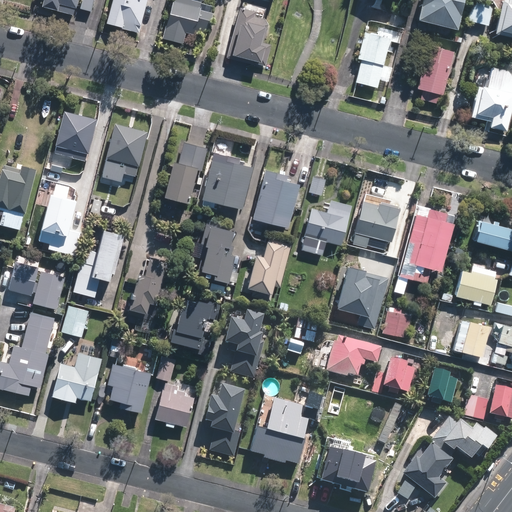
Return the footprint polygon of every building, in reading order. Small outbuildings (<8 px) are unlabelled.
[(77,0),(42,0),(41,6),(75,14),(77,0)] [(93,0),(82,0),(81,9),(91,12),(93,0)] [(109,0),(104,22),(120,26),(120,27),(137,31),(144,0),(109,0)] [(198,1),(193,0),(170,0),(160,37),(181,42),(184,31),(191,33),(194,25),(206,28),(210,11),(198,8),(198,7),(196,6),(198,1)] [(454,32),(462,0),(419,0),(414,21),(454,32)] [(467,19),(487,24),(491,6),(472,0),(467,19)] [(511,0),(506,0),(498,30),(511,33),(511,0)] [(228,58),(264,67),(269,46),(261,44),(265,26),(261,21),(251,18),(252,13),(237,9),(230,34),(234,35),(228,58)] [(389,23),(404,26),(406,17),(392,13),(389,23)] [(377,88),(390,38),(363,32),(356,58),(360,59),(354,82),(377,88)] [(441,95),(452,51),(425,44),(421,60),(423,61),(416,88),(421,89),(418,99),(437,104),(439,94),(441,95)] [(511,92),(511,87),(511,79),(504,78),(506,70),(488,66),(484,86),(479,85),(473,113),(489,116),(486,127),(504,131),(511,97),(511,92)] [(86,153),(95,119),(61,110),(53,145),(54,145),(52,153),(60,155),(58,163),(66,165),(66,163),(71,164),(73,158),(83,160),(85,153),(86,153)] [(52,126),(53,120),(45,118),(43,124),(52,126)] [(137,166),(145,131),(111,123),(103,157),(104,158),(100,177),(119,181),(122,173),(133,176),(135,165),(137,166)] [(12,143),(13,143),(17,143),(18,142),(19,141),(20,141),(21,140),(22,138),(22,137),(22,136),(22,134),(22,133),(22,132),(21,131),(20,130),(19,129),(18,128),(17,128),(16,127),(14,127),(13,127),(12,128),(10,128),(9,129),(8,130),(8,131),(7,132),(7,133),(6,135),(6,136),(7,137),(7,138),(8,140),(9,141),(10,142),(11,142),(12,143)] [(201,171),(206,148),(182,142),(177,162),(169,161),(161,197),(186,203),(194,169),(201,171)] [(243,210),(253,167),(239,164),(240,160),(213,154),(212,158),(201,200),(243,210)] [(0,223),(21,229),(36,168),(21,164),(19,172),(1,168),(0,171),(0,207),(4,208),(0,221),(0,223)] [(285,227),(297,183),(283,180),(285,175),(263,169),(251,218),(285,227)] [(324,179),(311,176),(308,192),(320,195),(324,179)] [(43,231),(68,238),(77,201),(52,195),(43,231)] [(339,245),(349,205),(328,199),(325,212),(309,208),(302,235),(303,236),(299,250),(320,255),(324,241),(339,245)] [(380,205),(364,201),(354,244),(368,247),(368,246),(391,251),(401,208),(380,203),(380,205)] [(97,206),(90,204),(88,214),(95,215),(97,206)] [(443,220),(445,212),(427,207),(424,216),(412,212),(392,289),(402,292),(406,277),(425,282),(429,267),(440,270),(452,223),(443,220)] [(471,241),(510,252),(511,245),(511,229),(476,221),(471,241)] [(234,232),(207,225),(199,258),(204,259),(199,276),(229,283),(235,257),(231,256),(233,247),(230,246),(234,232)] [(79,261),(71,291),(93,297),(98,278),(106,280),(108,272),(112,273),(121,235),(100,230),(94,252),(85,249),(82,261),(79,261)] [(278,296),(290,248),(269,242),(265,258),(257,256),(249,289),(278,296)] [(161,275),(164,261),(146,256),(142,273),(135,271),(126,308),(127,308),(125,313),(152,320),(155,305),(153,304),(158,285),(163,286),(165,276),(161,275)] [(16,284),(20,265),(9,262),(5,282),(16,284)] [(375,328),(388,278),(366,272),(349,268),(338,308),(360,314),(358,324),(375,328)] [(468,271),(459,268),(453,295),(488,303),(495,278),(492,277),(493,275),(469,269),(468,271)] [(44,351),(62,275),(38,269),(19,345),(10,343),(6,361),(0,358),(0,386),(26,393),(29,384),(38,386),(47,352),(44,351)] [(166,339),(182,343),(181,346),(193,349),(192,351),(206,354),(210,340),(200,337),(201,335),(199,334),(204,315),(215,318),(219,302),(198,297),(198,300),(192,298),(192,300),(183,298),(180,307),(177,307),(172,326),(170,326),(166,339)] [(80,335),(87,310),(66,304),(59,330),(80,335)] [(401,312),(402,308),(388,306),(388,310),(385,309),(380,332),(405,336),(409,314),(401,312)] [(264,313),(246,308),(244,320),(233,317),(227,341),(238,344),(231,372),(254,378),(263,341),(261,340),(263,332),(259,331),(264,313)] [(488,325),(467,320),(466,322),(459,320),(452,348),(459,349),(459,351),(480,356),(483,344),(491,346),(493,338),(485,336),(488,325)] [(511,325),(501,323),(496,341),(505,344),(503,349),(510,351),(508,357),(510,357),(509,361),(511,362),(511,325)] [(381,348),(336,337),(335,343),(333,342),(326,372),(347,377),(348,375),(357,377),(360,366),(363,367),(365,361),(377,364),(381,348)] [(117,357),(121,341),(110,338),(106,355),(117,357)] [(305,343),(291,339),(288,350),(301,354),(305,343)] [(89,399),(100,357),(76,350),(72,365),(58,361),(49,394),(73,401),(74,395),(89,399)] [(504,364),(506,354),(496,352),(496,353),(492,352),(490,360),(504,364)] [(169,381),(174,359),(159,356),(155,377),(169,381)] [(408,393),(414,370),(405,368),(406,364),(388,360),(384,374),(377,372),(372,393),(382,395),(383,389),(389,390),(388,393),(397,396),(398,392),(399,393),(399,391),(408,393)] [(149,373),(116,365),(114,372),(109,371),(105,385),(111,386),(108,400),(118,403),(117,407),(140,413),(149,373)] [(431,400),(431,404),(439,406),(440,403),(441,403),(441,402),(451,404),(452,404),(457,381),(447,379),(448,375),(432,371),(425,399),(431,400)] [(175,390),(176,386),(163,383),(161,390),(159,389),(152,419),(164,421),(163,426),(172,428),(172,423),(185,426),(192,398),(182,395),(183,392),(175,390)] [(234,456),(242,424),(235,423),(243,390),(223,385),(220,397),(212,395),(206,420),(212,421),(211,427),(216,428),(210,450),(234,456)] [(511,418),(511,393),(509,393),(509,390),(491,386),(485,415),(493,416),(492,420),(502,422),(502,418),(504,419),(504,417),(511,418)] [(462,415),(482,420),(487,399),(467,394),(462,415)] [(301,418),(301,419),(315,422),(321,398),(307,395),(305,402),(297,400),(294,416),(301,418)] [(365,407),(346,430),(356,438),(376,455),(395,432),(365,407)] [(429,440),(450,457),(456,449),(468,459),(473,452),(479,456),(493,437),(474,422),(471,427),(458,417),(455,421),(448,415),(429,440)] [(297,466),(303,440),(255,428),(248,453),(262,457),(261,459),(283,465),(284,462),(297,466)] [(326,430),(318,435),(323,443),(331,437),(326,430)] [(436,477),(451,459),(429,442),(417,459),(413,456),(400,473),(405,477),(395,492),(406,499),(415,484),(432,498),(444,483),(436,477)] [(331,446),(322,479),(368,491),(376,461),(364,458),(365,455),(331,446)] [(473,474),(468,471),(463,477),(468,481),(473,474)]
